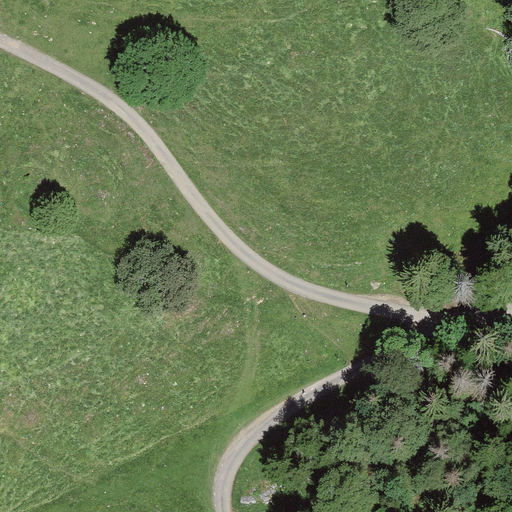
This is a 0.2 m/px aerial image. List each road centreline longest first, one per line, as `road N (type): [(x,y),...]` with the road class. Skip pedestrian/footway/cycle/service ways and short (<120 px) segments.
road 1 (track): [(0,41),(99,91),(130,116),(213,221),(265,268),(327,296),(438,319)]
road 2 (track): [(438,319),(264,426),(234,457),(225,511)]
